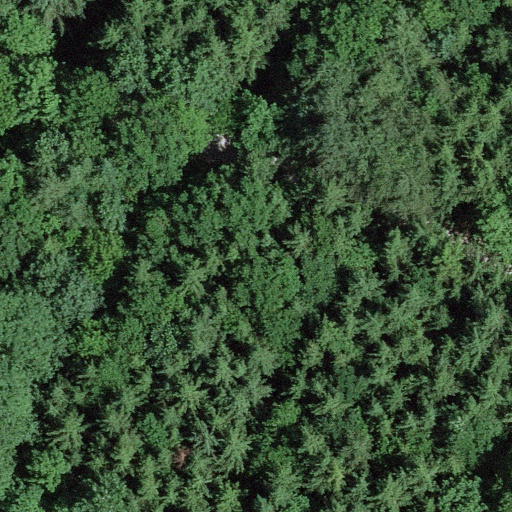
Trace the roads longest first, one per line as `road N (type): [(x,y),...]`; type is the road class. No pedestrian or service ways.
road 1 (track): [(511,279),(439,238),(242,162)]
road 2 (track): [(242,162),(0,69)]
